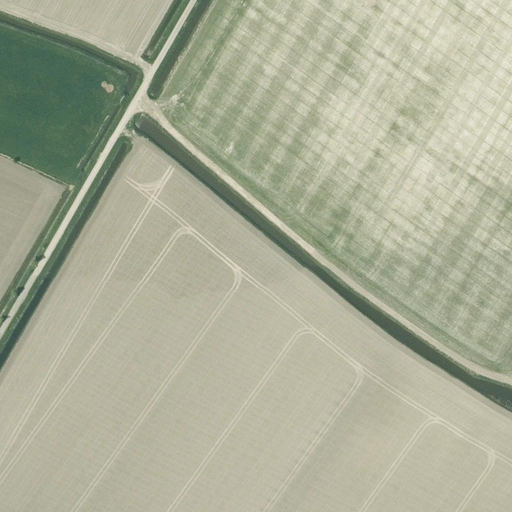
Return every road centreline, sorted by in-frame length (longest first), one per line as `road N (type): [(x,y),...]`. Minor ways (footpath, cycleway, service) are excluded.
road 1 (track): [(135,99),(400,330),(511,395)]
road 2 (unclassified): [(0,334),(193,0)]
road 3 (track): [(151,72),(0,7)]
